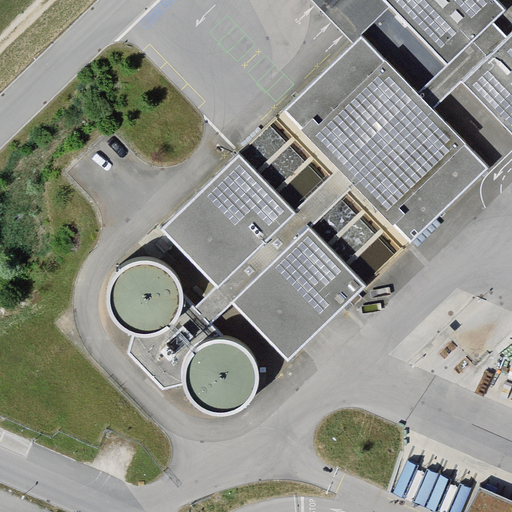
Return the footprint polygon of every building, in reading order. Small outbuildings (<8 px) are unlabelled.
[(380,0),(309,0),(355,46),(392,12),(380,0)] [(446,69),(492,25),(504,14),(490,0),(380,0),(392,12),(446,69)] [(492,25),(446,69),(409,103),(425,119),(462,84),(507,41),(492,25)] [(511,36),(507,41),(462,84),(511,136),(511,36)] [(231,306),(287,364),(366,288),(310,231),(345,197),(400,254),(436,219),(480,177),(425,119),(409,103),(355,46),(274,124),(329,181),(294,214),(239,157),(160,233),(216,291),(193,312),(208,328),(231,306)] [(169,274),(142,263),(115,275),(104,302),(116,329),(131,336),(144,339),(170,327),(181,300),(169,274)] [(208,328),(193,312),(181,300),(170,327),(144,339),(131,336),(127,358),(161,394),(182,386),(182,369),(189,354),(215,341),(208,328)] [(242,349),(215,341),(189,354),(182,369),(182,386),(194,407),(221,415),(247,402),(256,375),(242,349)] [(511,511),(511,501),(483,488),(469,511),(511,511)]
